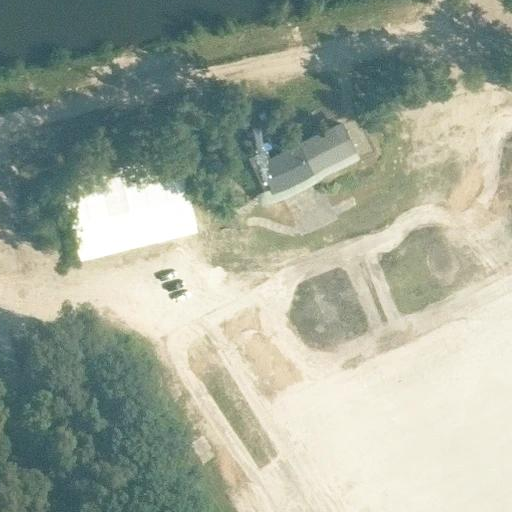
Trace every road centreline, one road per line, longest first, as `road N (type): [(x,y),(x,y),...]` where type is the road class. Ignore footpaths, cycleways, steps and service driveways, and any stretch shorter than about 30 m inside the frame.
road 1 (unknown): [(0,113),(511,30)]
road 2 (unknown): [(341,511),(206,306)]
road 3 (unknown): [(0,303),(133,284),(206,306)]
road 4 (unclassified): [(50,511),(0,381)]
